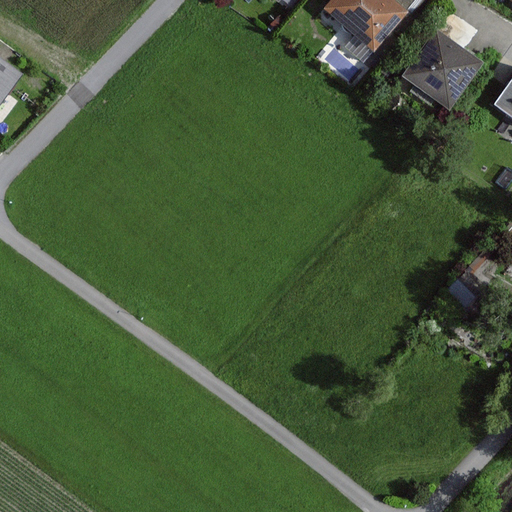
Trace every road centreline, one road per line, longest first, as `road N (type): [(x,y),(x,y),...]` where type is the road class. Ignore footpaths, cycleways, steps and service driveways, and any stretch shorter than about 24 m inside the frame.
road 1 (residential): [(0,221),(391,511)]
road 2 (residential): [(0,183),(173,0)]
